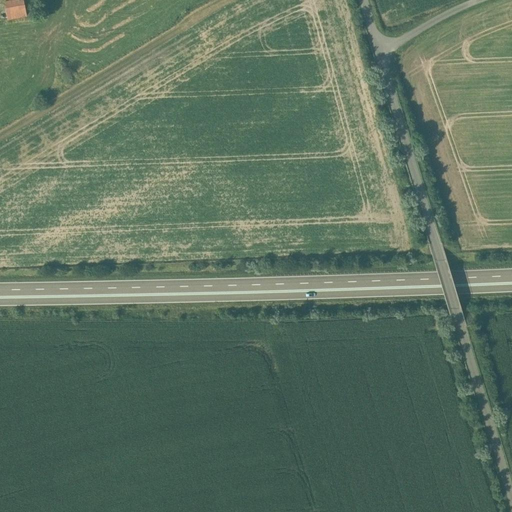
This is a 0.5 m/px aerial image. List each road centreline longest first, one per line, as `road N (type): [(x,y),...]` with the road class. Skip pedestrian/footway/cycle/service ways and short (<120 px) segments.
road 1 (trunk): [(511,276),(0,290)]
road 2 (trunk): [(0,302),(511,288)]
road 3 (unclassified): [(511,497),(379,50)]
